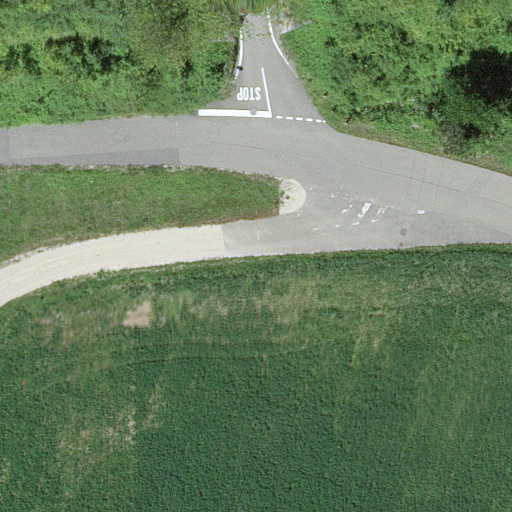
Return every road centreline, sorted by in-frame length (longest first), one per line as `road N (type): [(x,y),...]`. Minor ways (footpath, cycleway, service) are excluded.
road 1 (track): [(0,289),(23,270),(246,226),(276,192),(278,136)]
road 2 (tertiary): [(278,136),(0,138)]
road 3 (tertiary): [(511,204),(278,136)]
road 4 (residential): [(278,136),(253,0)]
